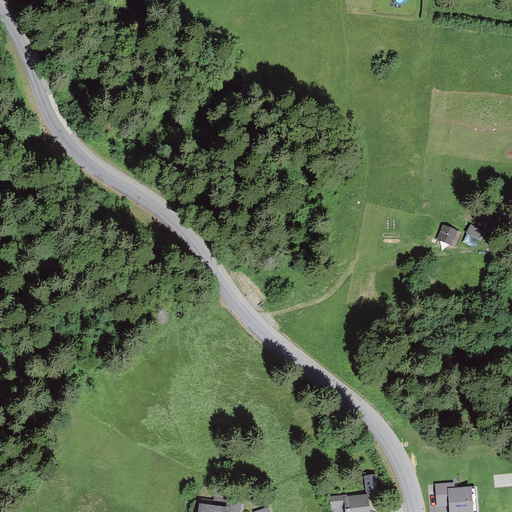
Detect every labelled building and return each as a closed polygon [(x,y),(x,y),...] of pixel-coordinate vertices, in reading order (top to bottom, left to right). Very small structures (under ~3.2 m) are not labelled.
[(482,239),(484,233),(472,228),(469,234),(482,239)] [(455,244),(459,234),(444,229),(440,239),(455,244)] [(366,479),(368,499),(378,498),(376,478),(366,479)] [(452,486),(438,487),(439,504),(452,503),(453,511),(469,511),(468,491),(452,493),(452,486)] [(232,498),(217,496),(215,511),(201,509),(200,511),(241,511),(242,504),(231,503),(232,498)] [(348,505),(349,511),(371,511),(371,506),(368,507),(366,497),(348,499),(347,496),(332,498),(333,507),(348,505)]
